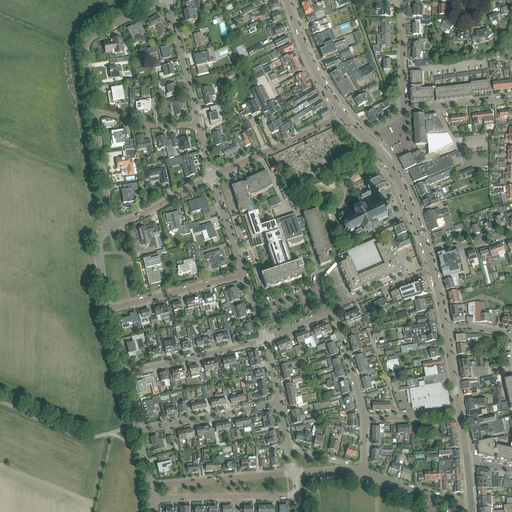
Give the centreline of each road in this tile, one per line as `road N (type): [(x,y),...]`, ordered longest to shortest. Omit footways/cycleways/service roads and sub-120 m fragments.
road 1 (unclassified): [(99,113),(93,34),(160,0)]
road 2 (residential): [(153,501),(299,495)]
road 3 (residential): [(265,339),(125,374)]
road 4 (residential): [(280,402),(139,428)]
road 5 (unclassified): [(212,177),(341,115)]
road 6 (residential): [(294,473),(152,486)]
road 7 (residential): [(109,309),(242,277)]
road 8 (secondary): [(426,251),(394,174),(364,137)]
road 9 (residential): [(201,125),(171,0)]
road 10 (secondary): [(341,115),(286,0)]
